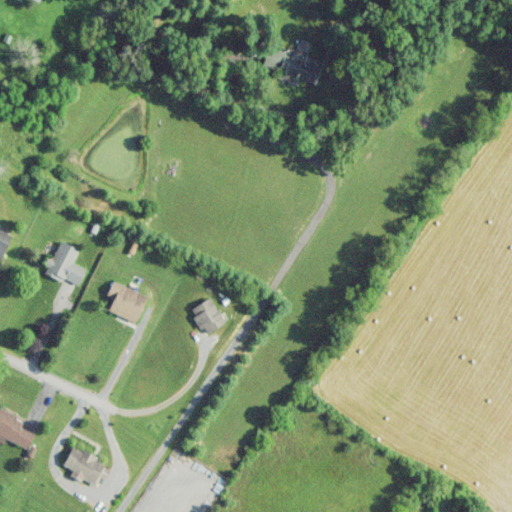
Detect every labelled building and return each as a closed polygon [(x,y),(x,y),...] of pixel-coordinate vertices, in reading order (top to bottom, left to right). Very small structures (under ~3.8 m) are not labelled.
[(263,72),(299,76),(302,54),(265,50),(263,72)] [(0,257),(1,258),(10,233),(0,229),(0,257)] [(78,250),(58,240),(44,271),(77,287),(85,269),(72,263),(78,250)] [(147,297),(112,280),(105,296),(112,299),(107,311),(134,324),(147,297)] [(205,336),(225,322),(208,297),(188,311),(205,336)] [(34,433),(20,427),(24,420),(0,409),(0,438),(26,450),(34,433)] [(109,465),(71,447),(62,466),(99,485),(109,465)]
